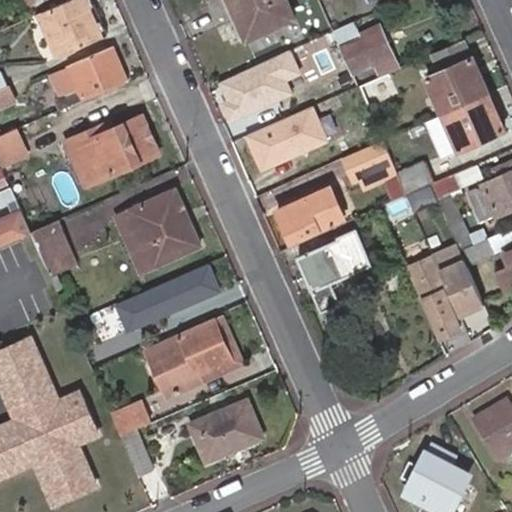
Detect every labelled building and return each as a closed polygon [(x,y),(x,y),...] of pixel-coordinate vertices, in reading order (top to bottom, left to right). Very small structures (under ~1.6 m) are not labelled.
[(91,0),(69,0),(38,14),(43,26),(56,55),(64,52),(74,48),(107,34),(91,0)] [(226,0),(235,19),(245,41),(296,20),(286,0),(226,0)] [(354,21),(332,30),(334,33),(340,48),(350,70),(371,62),(373,65),(391,57),(391,56),(380,30),(361,38),(354,21)] [(125,80),(110,46),(67,64),(68,68),(78,89),(66,95),(53,101),(57,110),(125,80)] [(286,51),(216,82),(224,101),(217,104),(226,124),(291,96),(283,79),(296,73),(286,51)] [(391,57),(373,65),(377,76),(388,72),(396,68),(391,57)] [(441,114),(487,93),(471,58),(426,77),(441,114)] [(78,89),(68,68),(56,75),(66,95),(78,89)] [(397,95),(388,72),(377,76),(357,85),(367,108),(397,95)] [(4,82),(0,83),(0,96),(8,93),(4,82)] [(503,130),(487,93),(441,114),(458,151),(503,130)] [(309,106),(242,137),(258,172),(325,141),(309,106)] [(141,116),(109,130),(104,132),(101,125),(67,141),(87,184),(112,174),(113,173),(158,154),(141,116)] [(104,132),(109,130),(106,123),(101,125),(104,132)] [(13,129),(0,135),(0,165),(25,154),(13,129)] [(393,165),(381,140),(336,160),(347,186),(393,165)] [(497,178),(483,185),(484,187),(471,193),(479,216),(495,209),(498,216),(511,209),(511,161),(494,169),(497,178)] [(397,176),(398,178),(406,196),(431,185),(435,183),(426,164),(397,176)] [(477,164),(452,176),(458,188),(483,177),(477,164)] [(397,176),(393,165),(347,186),(353,199),(389,183),(398,178),(397,176)] [(435,183),(431,185),(460,251),(470,247),(447,193),(458,188),(452,176),(435,183)] [(398,178),(389,183),(397,201),(406,196),(398,178)] [(128,210),(152,266),(198,247),(190,227),(183,230),(176,212),(182,209),(174,190),(128,210)] [(327,191),(279,212),(290,239),(340,218),(327,191)] [(183,230),(190,227),(182,209),(176,212),(183,230)] [(142,270),(152,266),(128,210),(118,214),(142,270)] [(19,213),(0,220),(0,245),(18,238),(28,233),(19,213)] [(52,223),(28,233),(48,278),(71,268),(52,223)] [(299,256),(322,311),(351,298),(343,277),(372,263),(357,228),(338,235),(340,239),(299,256)] [(511,228),(488,239),(486,240),(492,254),(511,244),(511,228)] [(484,229),(466,236),(470,247),(486,240),(488,239),(484,229)] [(470,247),(460,251),(466,265),(492,254),(486,240),(470,247)] [(505,290),(511,286),(511,248),(503,253),(507,264),(496,270),(505,290)] [(409,267),(439,336),(458,327),(439,287),(449,283),(437,256),(409,267)] [(203,263),(111,305),(124,333),(216,291),(203,263)] [(196,374),(200,385),(209,381),(217,377),(244,364),(223,316),(213,321),(229,359),(213,367),(210,368),(196,374)] [(164,400),(200,385),(196,374),(210,368),(213,367),(229,359),(213,321),(136,354),(142,370),(151,366),(164,400)] [(35,343),(0,357),(0,380),(17,418),(0,425),(0,475),(35,461),(54,503),(97,485),(78,441),(97,433),(78,390),(59,399),(35,343)] [(156,404),(164,400),(151,366),(142,370),(156,404)] [(245,400),(188,425),(205,460),(259,437),(245,400)] [(511,410),(507,403),(476,422),(499,460),(511,452),(511,410)] [(136,407),(110,418),(119,439),(135,431),(145,427),(136,407)] [(151,469),(135,431),(119,439),(135,476),(151,469)] [(446,511),(463,479),(444,468),(451,454),(434,446),(428,460),(409,495),(424,504),(419,511),(446,511)]
